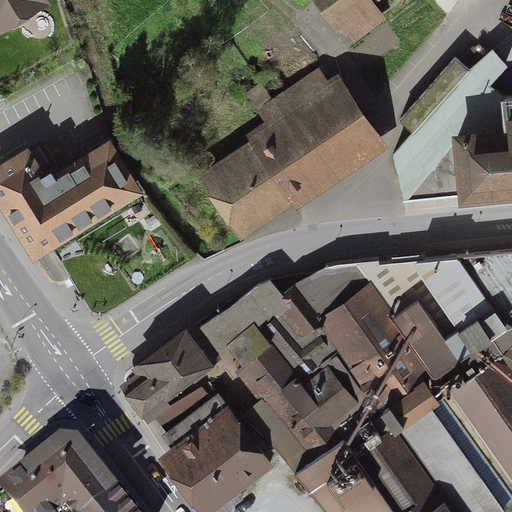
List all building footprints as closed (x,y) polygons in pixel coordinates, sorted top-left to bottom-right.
[(44,0),(0,0),(0,26),(45,2),(44,0)] [(348,30),(358,44),(387,23),(377,10),(391,0),(311,0),(338,38),(348,30)] [(467,67),(454,56),(401,119),(413,129),(467,67)] [(197,176),(241,239),(379,145),(335,82),(197,176)] [(463,136),(465,157),(452,158),(454,192),(511,187),(511,103),(499,105),(501,133),(463,136)] [(27,143),(0,159),(0,204),(31,256),(138,191),(105,138),(46,174),(27,143)] [(268,281),(219,323),(315,453),(293,470),(331,511),(507,511),(511,508),(511,255),(320,268),(288,299),(268,281)] [(147,373),(131,385),(151,413),(168,400),(162,392),(214,355),(192,325),(139,363),(147,373)] [(218,390),(163,428),(221,511),(227,507),(221,498),(269,465),(218,390)] [(62,444),(0,493),(0,511),(92,511),(113,496),(75,445),(62,444)] [(126,511),(113,496),(92,511),(126,511)]
